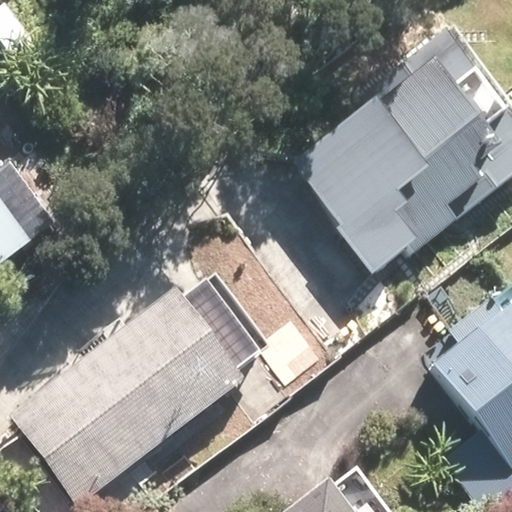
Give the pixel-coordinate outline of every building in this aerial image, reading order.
[(511,162),(434,57),(289,165),(373,278),(511,175),(511,162)] [(0,270),(51,229),(0,166),(0,270)] [(191,286),(10,426),(76,511),(257,371),(191,286)] [(489,295),(418,344),(510,477),(511,475),(511,312),(504,317),(489,295)] [(385,511),(361,475),(340,489),(304,511),(385,511)]
